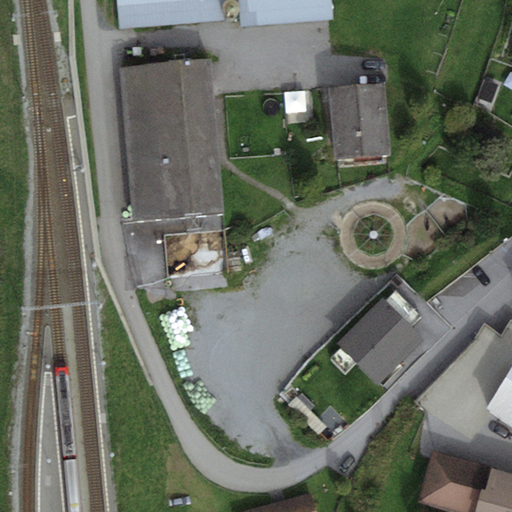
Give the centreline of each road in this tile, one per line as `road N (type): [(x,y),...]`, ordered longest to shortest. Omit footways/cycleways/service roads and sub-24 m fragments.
road 1 (residential): [(511,284),(394,399),(295,475),(254,481),(222,472),(189,434),(119,273),(85,0)]
road 2 (track): [(295,475),(243,386),(326,265)]
